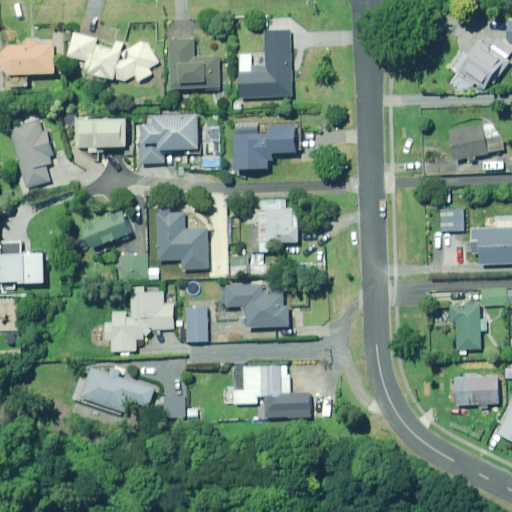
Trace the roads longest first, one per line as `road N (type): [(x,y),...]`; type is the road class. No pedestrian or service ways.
road 1 (residential): [(371,0),(382,376),(405,424),(432,447),(511,487)]
road 2 (unknown): [(375,271),(511,269)]
